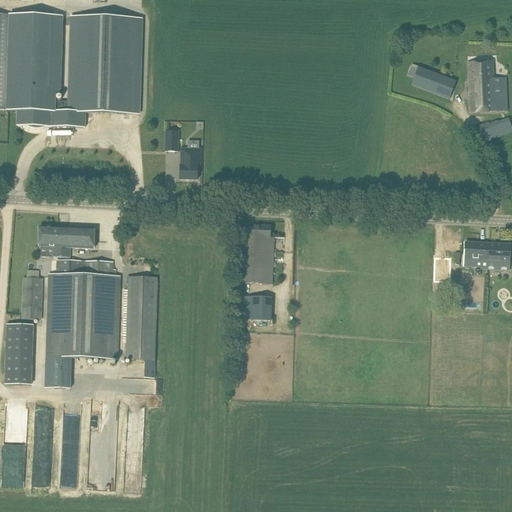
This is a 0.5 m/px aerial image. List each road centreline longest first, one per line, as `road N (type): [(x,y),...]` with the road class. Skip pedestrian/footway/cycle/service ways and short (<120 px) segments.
road 1 (tertiary): [(511,217),(0,196)]
road 2 (track): [(0,395),(10,196)]
